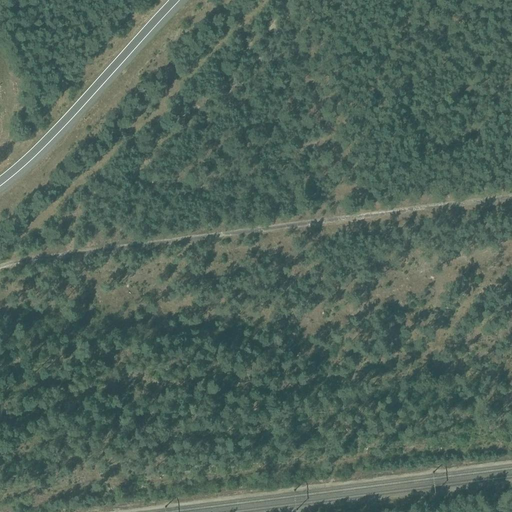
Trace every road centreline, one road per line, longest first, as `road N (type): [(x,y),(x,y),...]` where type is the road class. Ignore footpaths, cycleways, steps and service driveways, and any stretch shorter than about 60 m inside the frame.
road 1 (track): [(0,270),(511,198)]
road 2 (motorway): [(0,182),(175,0)]
